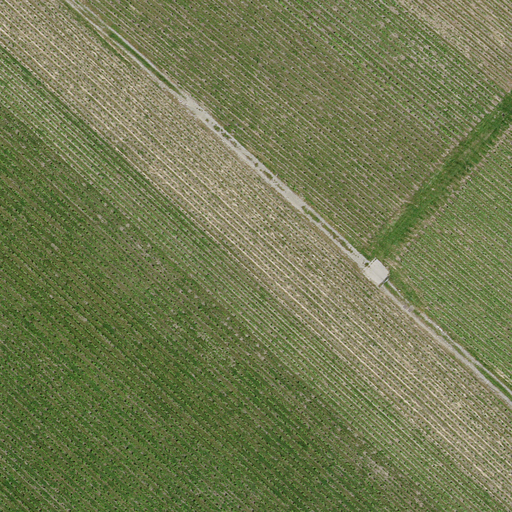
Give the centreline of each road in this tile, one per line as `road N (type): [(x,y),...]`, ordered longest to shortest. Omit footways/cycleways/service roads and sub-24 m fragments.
road 1 (track): [(511,396),(72,0)]
road 2 (track): [(377,272),(391,245),(511,111)]
